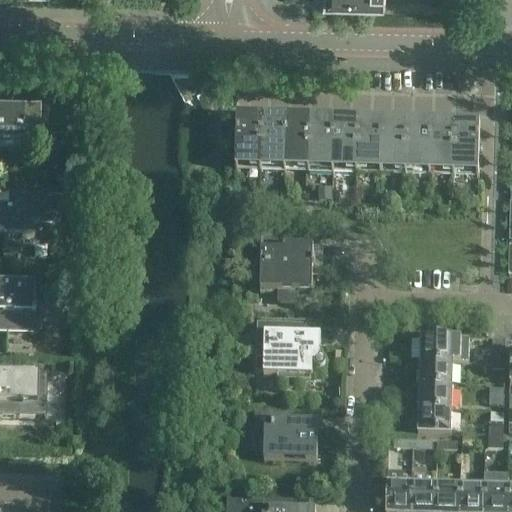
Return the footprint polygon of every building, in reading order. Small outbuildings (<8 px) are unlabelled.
[(0,110),(0,150),(38,151),(39,134),(41,134),(41,136),(45,136),(45,134),(72,135),(72,138),(73,138),(74,103),(34,101),(34,102),(38,103),(38,111),(0,110)] [(260,174),(262,122),(237,121),(235,173),(260,174)] [(285,174),(286,122),(262,122),(260,174),(285,174)] [(308,175),(310,123),(286,122),(285,174),(308,175)] [(332,176),(334,124),(310,123),(308,175),(332,176)] [(356,176),(358,124),(334,124),(332,176),(356,176)] [(380,177),(382,125),(358,124),(356,176),(380,177)] [(404,178),(406,125),(382,125),(380,177),(404,178)] [(428,178),(430,126),(406,125),(404,178),(428,178)] [(452,179),(455,127),(430,126),(428,178),(452,179)] [(480,127),(455,127),(452,179),(478,180),(480,127)] [(0,238),(35,239),(36,223),(59,224),(60,200),(54,200),(54,190),(9,188),(8,199),(0,198),(0,238)] [(317,190),(317,203),(330,203),(331,190),(317,190)] [(283,253),(284,239),(261,238),(260,293),(279,294),(279,303),(282,306),(292,306),(295,304),(295,302),(297,302),(297,294),(312,294),(312,280),(322,280),(323,250),(293,249),(292,250),(291,251),(291,254),(283,253)] [(0,334),(39,335),(39,306),(32,306),(33,287),(0,286),(0,334)] [(258,326),(257,327),(257,350),(264,350),(263,378),(290,379),(290,385),(292,386),(293,379),(312,379),(312,366),(320,366),(320,350),(313,350),(313,327),(258,326)] [(452,367),(453,345),(453,342),(453,341),(420,340),(420,341),(421,341),(420,366),(452,367)] [(492,342),(492,344),(491,364),(504,364),(505,342),(492,342)] [(504,373),(504,364),(491,364),(491,372),(504,373)] [(452,391),(452,367),(420,366),(419,390),(452,391)] [(46,376),(0,374),(0,418),(45,420),(46,376)] [(451,414),(452,391),(419,390),(419,413),(451,414)] [(490,391),(490,400),(503,401),(503,391),(490,391)] [(450,438),(451,414),(419,413),(418,437),(418,438),(451,439),(451,438),(450,438)] [(273,424),(273,414),(254,414),(254,432),(265,432),(265,433),(264,433),(264,464),(317,466),(318,425),(273,424)] [(489,425),(489,435),(502,435),(502,425),(489,425)] [(502,444),(502,435),(489,435),(488,443),(502,444)] [(411,452),(412,444),(395,444),(394,452),(411,452)] [(433,444),(412,444),(411,452),(433,453),(433,444)] [(458,453),(458,445),(438,444),(438,453),(458,453)] [(409,511),(410,488),(388,487),(388,486),(387,486),(386,511),(409,511)] [(433,511),(434,488),(410,488),(409,511),(433,511)] [(457,511),(458,489),(434,488),(433,511),(457,511)] [(481,511),(482,490),(458,489),(457,511),(481,511)] [(506,511),(507,490),(482,490),(481,511),(506,511)] [(270,511),(271,502),(227,501),(226,511),(270,511)]
